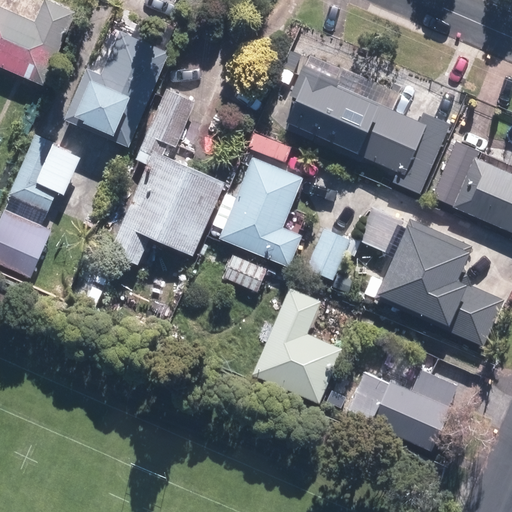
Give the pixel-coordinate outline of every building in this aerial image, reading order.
[(0,61),(52,83),(82,9),(61,0),(47,0),(40,18),(0,1),(0,61)] [(175,49),(124,26),(105,70),(91,64),(68,115),(132,144),(175,49)] [(428,108),(424,116),(388,101),(389,97),(345,79),(345,77),(310,62),(298,89),(304,91),(291,120),(402,166),(397,178),(426,190),(456,120),(428,108)] [(200,251),(231,178),(178,157),(202,99),(168,86),(138,159),(149,163),(112,252),(140,263),(154,232),(200,251)] [(69,193),(87,153),(60,140),(41,132),(0,221),(0,259),(36,276),(57,228),(46,223),(61,190),(69,193)] [(231,189),(217,222),(227,226),(223,234),(294,263),(308,231),(288,223),(308,175),(258,154),(242,194),(231,189)] [(511,225),(511,167),(480,154),(458,201),(511,225)] [(394,249),(408,218),(376,204),(362,234),(394,249)] [(450,334),(487,349),(510,295),(474,280),(475,279),(464,274),(478,242),(415,216),(385,288),(456,318),(450,334)] [(262,290),(272,266),(237,250),(226,275),(262,290)] [(100,305),(115,272),(90,261),(75,294),(100,305)] [(325,398),(348,343),(314,329),(328,297),(295,283),(258,369),(325,398)] [(434,452),(464,384),(425,366),(416,388),(367,366),(346,413),(434,452)]
